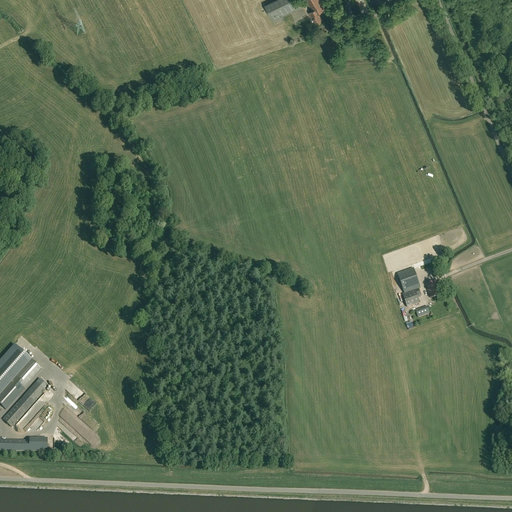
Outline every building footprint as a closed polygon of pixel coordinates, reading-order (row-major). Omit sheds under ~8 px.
[(288,0),(274,0),(264,5),(272,21),(294,11),(288,0)] [(298,0),(288,0),(294,11),(302,7),(298,0)] [(313,18),(316,24),(322,20),(318,12),(325,8),(321,0),(310,6),(313,11),(309,13),(312,18),(313,18)] [(342,25),(333,35),(337,39),(337,40),(338,41),(339,40),(348,30),(342,25)] [(381,46),(375,50),(380,56),(385,51),(381,46)] [(414,268),(397,274),(404,293),(421,288),(414,268)] [(437,282),(426,286),(431,298),(441,294),(439,288),(442,287),(440,281),(437,282)] [(419,289),(403,294),(408,308),(420,303),(418,298),(422,296),(419,289)] [(415,311),(418,318),(430,313),(427,307),(415,311)] [(0,360),(0,396),(33,360),(15,344),(0,360)] [(33,360),(15,380),(25,389),(43,369),(33,360)] [(41,376),(23,397),(32,405),(50,384),(41,376)] [(15,380),(0,396),(0,404),(6,410),(25,389),(15,380)] [(23,397),(2,420),(11,428),(32,405),(23,397)] [(47,438),(28,438),(28,440),(28,451),(47,452),(47,438)] [(28,440),(0,439),(0,450),(28,451),(28,440)]
